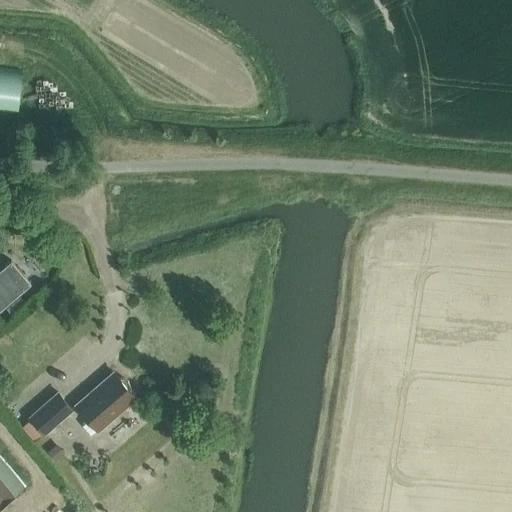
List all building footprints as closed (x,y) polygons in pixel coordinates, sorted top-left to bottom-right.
[(22,70),(0,68),(0,111),(18,113),(22,70)] [(11,260),(0,269),(0,309),(31,283),(11,260)] [(77,405),(90,419),(82,425),(90,434),(98,428),(99,429),(136,397),(131,390),(131,385),(129,381),(125,379),(120,379),(115,372),(77,405)] [(31,416),(32,417),(22,426),(34,440),(44,432),(45,433),(73,409),(59,393),(31,416)] [(54,446),(47,451),(55,460),(62,454),(54,446)] [(0,508),(26,485),(0,456),(0,508)]
